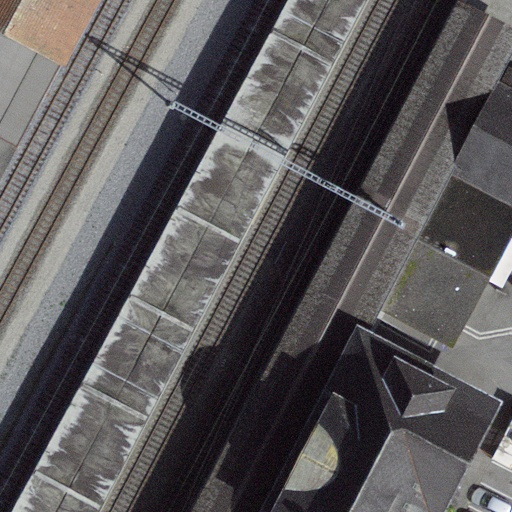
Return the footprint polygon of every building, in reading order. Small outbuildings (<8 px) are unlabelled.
[(0,0),(0,28),(40,51),(67,0),(0,0)] [(384,313),(449,344),(484,274),(420,240),(460,165),(511,68),(511,33),(455,5),(189,511),(277,511),(334,406),(320,399),(343,355),(356,362),(366,343),(384,313)] [(280,66),(233,151),(254,163),(303,78),(291,72),(280,66)] [(511,68),(460,165),(511,193),(511,68)] [(210,196),(231,207),(254,163),(233,151),(210,196)] [(497,249),(511,221),(511,193),(460,165),(420,240),(484,274),(497,249)] [(205,262),(184,251),(62,481),(72,487),(83,492),(205,262)] [(431,511),(486,405),(461,392),(366,343),(356,362),(343,355),(320,399),(334,406),(277,511),(431,511)]
